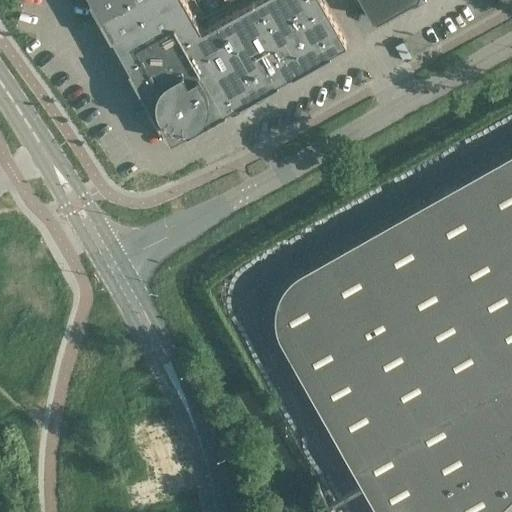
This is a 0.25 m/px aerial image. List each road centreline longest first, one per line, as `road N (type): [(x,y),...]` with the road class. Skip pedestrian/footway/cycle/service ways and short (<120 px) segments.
road 1 (unclassified): [(124,262),(511,52)]
road 2 (tertiary): [(177,389),(173,357),(124,262)]
road 3 (tertiary): [(105,272),(157,369),(177,389)]
road 4 (tertiary): [(219,511),(177,389)]
road 5 (tertiary): [(124,262),(73,182),(52,166)]
